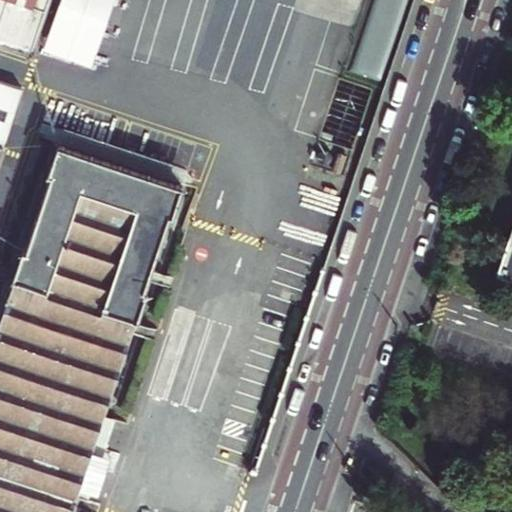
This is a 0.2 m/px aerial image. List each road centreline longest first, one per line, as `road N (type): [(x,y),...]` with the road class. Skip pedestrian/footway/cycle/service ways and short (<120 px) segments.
road 1 (primary): [(425,122),(294,511)]
road 2 (primary): [(425,122),(480,0)]
road 3 (primary): [(453,0),(425,122)]
